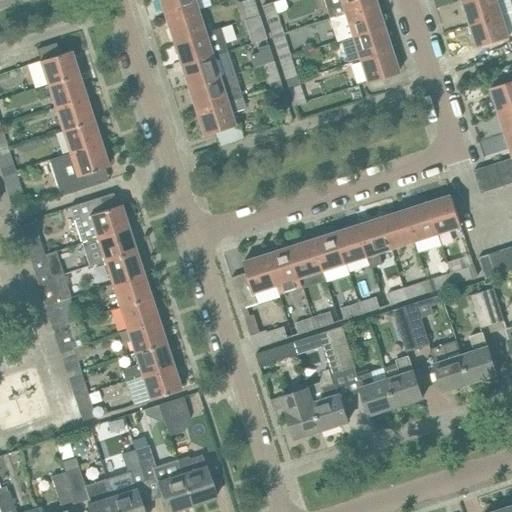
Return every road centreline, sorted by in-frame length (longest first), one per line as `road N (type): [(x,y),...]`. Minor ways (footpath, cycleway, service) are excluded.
road 1 (residential): [(193,236),(435,160),(450,129),(410,0)]
road 2 (unclassified): [(282,511),(193,236)]
road 3 (unclassified): [(193,236),(119,0)]
road 4 (residential): [(345,511),(511,459)]
